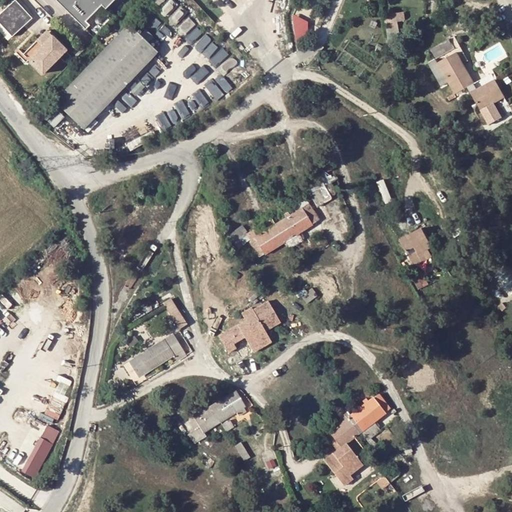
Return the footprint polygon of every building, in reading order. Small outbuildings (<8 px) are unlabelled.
[(15,0),(0,12),(0,19),(11,34),(32,16),(18,0),(15,0)] [(107,4),(111,0),(61,0),(87,25),(101,11),(97,8),(104,1),(107,4)] [(386,23),(397,21),(396,13),(385,15),(386,23)] [(50,98),(79,126),(153,50),(125,22),(50,98)] [(26,51),(40,65),(64,40),(49,27),(26,51)] [(452,38),(432,47),(436,56),(456,48),(452,38)] [(458,52),(464,64),(468,61),(460,46),(456,49),(458,52)] [(480,89),(476,83),(464,64),(458,52),(456,49),(445,55),(446,58),(438,63),(437,59),(430,63),(442,86),(448,82),(455,95),(468,88),(486,119),(494,114),(490,107),(494,104),(487,84),(480,89)] [(495,79),(487,84),(494,104),(505,98),(495,79)] [(335,194),(329,184),(310,195),(318,207),(332,198),(331,197),(335,194)] [(316,222),(306,206),(298,212),(296,208),(292,210),(294,214),(291,216),(288,212),(284,215),(286,218),(250,242),(260,257),(284,241),(288,249),(303,240),(298,233),(316,222)] [(241,227),(230,234),(239,247),(245,244),(242,239),(247,236),(241,227)] [(433,246),(422,227),(400,240),(411,259),(433,246)] [(424,287),(417,274),(411,276),(419,290),(424,287)] [(188,323),(171,298),(164,303),(178,324),(173,326),(177,332),(181,329),(181,328),(188,323)] [(236,344),(248,337),(251,343),(267,334),(266,332),(281,323),(268,301),(253,311),(252,308),(242,314),(246,322),(247,324),(237,330),(236,328),(222,337),(232,353),(239,349),(236,344)] [(247,324),(246,322),(236,328),(237,330),(247,324)] [(130,361),(140,377),(174,356),(177,361),(186,355),(173,334),(130,361)] [(267,334),(251,343),(256,352),(272,343),(267,334)] [(134,381),(140,377),(130,361),(123,365),(134,381)] [(248,411),(237,391),(188,421),(194,431),(188,434),(194,444),(207,437),(204,432),(239,411),(241,415),(248,411)] [(345,478),(350,475),(362,465),(346,444),(362,432),(368,440),(381,430),(375,422),(386,413),(385,412),(390,408),(378,393),(369,400),(367,398),(364,401),(366,404),(352,415),(349,410),(344,414),(347,419),(326,435),(338,450),(340,452),(335,456),(333,454),(324,461),(334,474),(339,471),(345,478)] [(234,427),(230,420),(223,424),(227,432),(234,427)] [(35,478),(63,431),(49,424),(22,470),(35,478)] [(406,456),(413,452),(402,433),(395,437),(406,456)] [(243,460),(250,456),(242,442),(235,446),(243,460)] [(344,486),(353,479),(350,475),(345,478),(339,471),(334,474),(344,486)]
